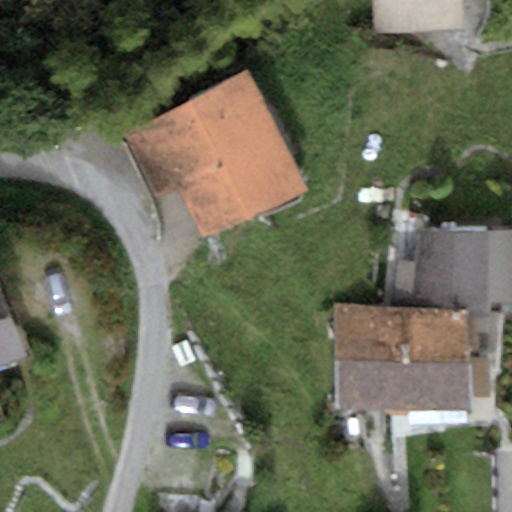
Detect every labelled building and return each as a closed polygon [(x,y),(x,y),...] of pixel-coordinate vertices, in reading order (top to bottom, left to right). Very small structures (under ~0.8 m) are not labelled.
[(463,0),(370,0),(373,34),(465,28),(463,0)] [(245,74),(121,134),(153,201),(179,188),(202,235),(300,188),(245,74)] [(511,229),(417,228),(414,262),(396,260),(394,307),(467,312),(489,313),(489,304),(511,303),(511,229)] [(0,284),(0,365),(25,356),(0,284)] [(467,312),(394,307),(334,304),(335,410),(383,410),(382,417),(407,417),(407,410),(472,410),(467,312)]
